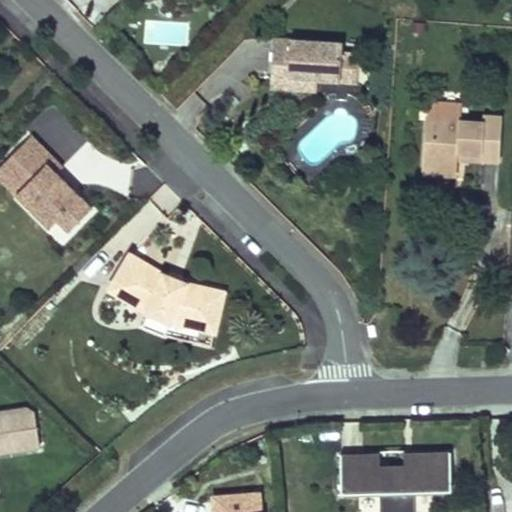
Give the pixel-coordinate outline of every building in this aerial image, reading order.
[(145,19),(143,43),(187,45),(189,22),(145,19)] [(354,47),(355,38),(286,32),(282,80),(320,83),(320,72),(333,73),(352,75),(354,47)] [(354,47),(352,75),(368,76),(370,48),(354,47)] [(333,73),(320,72),(320,83),(332,84),(333,73)] [(508,152),(510,110),(487,109),(487,117),(472,116),(473,101),(443,100),(442,115),(442,131),(430,131),(429,160),(465,161),(465,150),(508,152)] [(442,131),(442,115),(431,114),(430,131),(442,131)] [(67,169),(36,138),(10,165),(32,187),(26,193),(41,207),(35,212),(55,231),(62,224),(73,235),(97,211),(61,175),(67,169)] [(464,172),(465,161),(429,160),(429,170),(464,172)] [(32,187),(10,165),(0,175),(0,177),(35,212),(41,207),(26,193),(32,187)] [(171,287),(173,281),(139,262),(119,295),(157,318),(180,327),(223,336),(232,298),(194,288),(192,294),(171,287)] [(192,294),(194,288),(190,280),(181,277),(173,281),(171,287),(192,294)] [(180,327),(157,318),(151,332),(175,342),(220,351),(223,336),(180,327)] [(0,452),(45,446),(40,413),(32,408),(0,411),(0,452)] [(401,462),(401,450),(380,450),(380,462),(401,462)] [(378,454),(338,456),(339,493),(379,492),(379,511),(414,511),(414,491),(451,489),(450,452),(402,454),(403,463),(378,464),(378,454)] [(259,511),(258,492),(211,495),(212,511),(259,511)]
